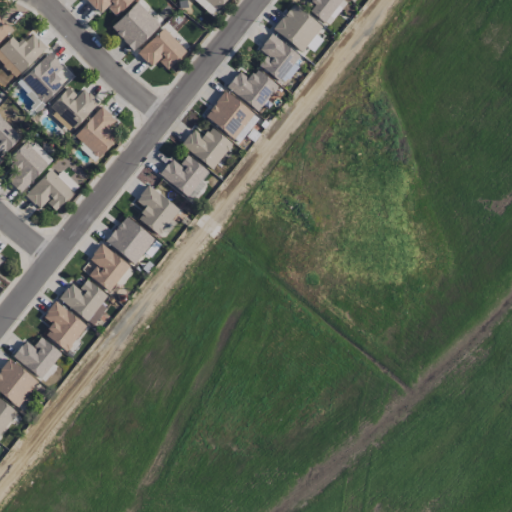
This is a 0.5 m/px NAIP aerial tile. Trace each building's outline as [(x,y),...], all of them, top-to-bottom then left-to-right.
[(224,0),(216,10),(205,0),(224,0)] [(132,50),(158,24),(136,1),(109,26),(132,50)] [(271,30),(302,51),(320,24),(289,3),(271,30)] [(0,37),(9,29),(0,19),(0,37)] [(136,53),(164,28),(186,51),(167,68),(159,62),(163,58),(162,56),(151,66),(136,53)] [(9,35),(0,45),(0,62),(15,77),(44,45),(29,31),(18,43),(9,35)] [(258,49),(266,55),(258,65),(281,83),(301,57),(269,33),(258,49)] [(49,52),(58,62),(58,63),(62,67),(54,74),(60,78),(57,80),(62,85),(43,103),(41,101),(40,102),(37,98),(37,96),(20,79),(49,52)] [(255,111),(277,87),(256,68),(247,78),(238,70),(225,85),(255,111)] [(48,106),(72,128),(97,101),(83,88),(76,95),(66,87),(48,106)] [(237,142),(257,117),(223,90),(203,116),(237,142)] [(72,135),(96,157),(116,136),(107,127),(114,119),(100,105),(72,135)] [(0,155),(19,135),(0,117),(0,155)] [(212,168),(231,142),(208,127),(201,136),(191,129),(179,145),(212,168)] [(27,138),(6,159),(16,169),(6,179),(19,192),(50,160),(27,138)] [(187,196),(206,170),(185,154),(178,164),(169,158),(157,174),(187,196)] [(61,170),(56,175),(49,168),(24,194),(38,208),(44,201),(54,210),(77,186),(61,170)] [(167,232),(175,222),(170,218),(178,209),(146,185),(134,200),(144,207),(136,218),(158,235),(163,228),(167,232)] [(104,240),(132,264),(153,239),(124,215),(104,240)] [(143,253),(148,257),(159,243),(154,239),(143,253)] [(80,268),(108,291),(128,266),(100,243),(80,268)] [(92,324),(104,307),(99,304),(106,295),(84,279),(77,289),(69,282),(57,299),(92,324)] [(49,322),(41,334),(66,350),(85,323),(52,301),(41,317),(49,322)] [(60,353),(39,336),(31,346),(23,340),(11,355),(39,378),(60,353)] [(0,368),(8,358),(36,381),(16,406),(0,393),(0,368)] [(0,431),(16,412),(0,399),(0,431)]
